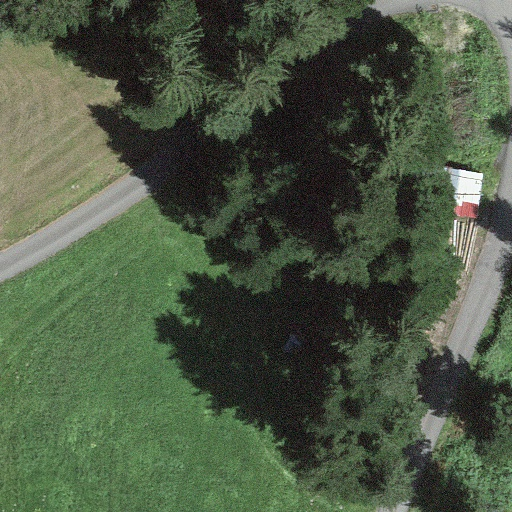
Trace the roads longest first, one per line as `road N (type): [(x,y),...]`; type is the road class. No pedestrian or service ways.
road 1 (track): [(0,264),(440,0)]
road 2 (track): [(511,93),(485,256),(390,511)]
